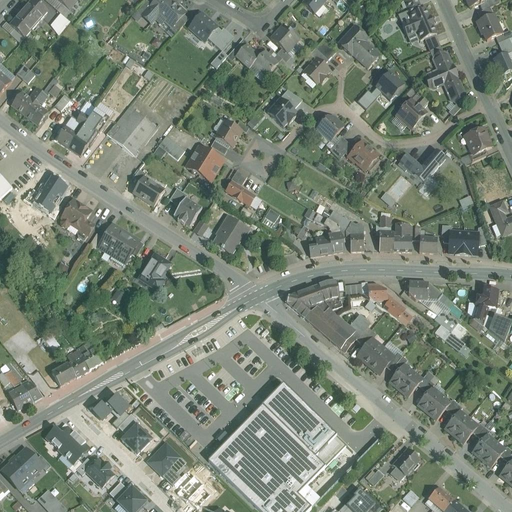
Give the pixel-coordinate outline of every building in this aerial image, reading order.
[(57,13),(62,6),(54,0),(43,0),(57,13)] [(76,0),(54,0),(62,6),(66,9),(71,3),(73,4),(76,0)] [(173,2),(171,0),(157,0),(152,7),(142,17),(142,18),(151,25),(155,21),(159,24),(163,24),(165,22),(172,29),(180,20),(186,14),(172,2),(173,2)] [(326,3),(322,0),(307,0),(303,6),(314,16),(326,3)] [(416,0),(404,0),(403,1),(410,17),(422,12),(416,0)] [(465,0),(470,10),(479,6),(486,2),(484,0),(465,0)] [(491,0),(486,2),(479,6),(482,13),(499,6),(496,0),(491,0)] [(33,1),(10,27),(14,31),(24,40),(47,13),(33,1)] [(147,2),(136,13),(142,18),(142,17),(152,7),(147,2)] [(66,9),(62,6),(57,13),(60,15),(67,21),(73,14),(66,9)] [(410,17),(409,17),(411,22),(402,26),(407,39),(416,35),(420,43),(437,36),(433,28),(434,27),(430,18),(429,18),(425,10),(422,12),(410,17)] [(50,27),(58,38),(70,24),(67,21),(60,15),(50,27)] [(202,16),(189,30),(205,44),(208,41),(218,30),(202,16)] [(493,17),(476,24),(480,33),(482,32),(486,43),(495,40),(500,38),(500,37),(495,26),(497,25),(493,17)] [(180,20),(172,29),(170,31),(176,36),(185,25),(180,20)] [(299,41),(283,27),(271,41),(281,51),(286,55),(287,55),(298,42),(299,41)] [(355,29),(339,46),(351,57),(352,56),(364,43),(367,39),(355,29)] [(218,30),(208,41),(222,54),(234,40),(223,31),(221,33),(218,30)] [(24,40),(14,31),(10,36),(19,44),(24,40)] [(511,38),(509,33),(500,37),(500,38),(495,40),(498,45),(508,41),(511,39),(511,38)] [(243,41),(231,54),(236,58),(246,47),(247,47),(248,45),(243,41)] [(337,53),(323,41),(315,50),(328,62),(337,53)] [(511,48),(508,41),(498,45),(501,54),(503,54),(511,49),(511,48)] [(287,55),(291,59),(303,46),(298,42),(287,55)] [(364,43),(352,56),(368,70),(375,62),(377,62),(378,60),(378,59),(379,57),(364,43)] [(247,47),(246,47),(236,58),(236,59),(249,70),(252,66),(266,79),(278,65),(268,56),(265,53),(260,59),(247,47)] [(504,57),(493,62),(500,78),(511,72),(511,66),(507,56),(511,54),(511,49),(503,54),(504,57)] [(328,62),(315,50),(310,56),(315,61),(316,60),(324,67),(328,62)] [(441,50),(430,54),(432,60),(435,59),(443,55),(441,50)] [(286,55),(281,51),(277,56),(286,65),(291,59),(287,55),(286,55)] [(286,65),(277,56),(272,52),(268,56),(278,65),(290,76),(294,72),(286,65)] [(464,97),(446,56),(443,55),(435,59),(434,62),(438,73),(428,77),(426,80),(430,89),(433,90),(444,86),(451,102),(454,104),(455,104),(463,100),(464,97)] [(324,67),(316,60),(315,61),(304,74),(317,86),(319,84),(321,86),(327,79),(325,77),(330,73),(324,67)] [(252,66),(249,70),(248,72),(261,84),(266,79),(252,66)] [(23,67),(16,76),(23,82),(30,73),(23,67)] [(30,73),(23,82),(28,86),(35,77),(30,73)] [(0,96),(11,84),(0,74),(0,96)] [(51,83),(45,91),(49,95),(55,86),(51,83)] [(30,100),(22,94),(11,108),(25,118),(43,95),(37,90),(30,100)] [(428,105),(419,94),(411,102),(422,112),(428,105)] [(43,95),(25,118),(38,128),(42,123),(44,125),(48,120),(46,118),(49,114),(42,108),(49,99),(43,95)] [(64,98),(55,108),(61,113),(70,103),(64,98)] [(463,100),(455,104),(456,107),(448,114),(453,119),(465,106),(463,100)] [(297,115),(281,101),(267,116),(284,130),(297,115)] [(411,102),(397,118),(411,131),(426,115),(422,112),(411,102)] [(93,114),(86,109),(82,114),(90,119),(93,114)] [(96,110),(93,114),(90,119),(97,124),(103,115),(96,110)] [(112,141),(133,157),(155,129),(134,112),(120,130),(112,141)] [(90,119),(82,114),(76,123),(79,126),(83,128),(90,119)] [(90,119),(83,128),(87,131),(90,133),(97,124),(90,119)] [(335,120),(326,121),(320,127),(317,131),(330,143),(344,128),(335,120)] [(242,133),(225,123),(221,129),(217,127),(215,127),(213,130),(214,132),(218,135),(215,140),(232,150),(242,133)] [(320,127),(315,123),(306,132),(312,138),(317,131),(320,127)] [(249,130),(238,124),(236,128),(246,135),(249,130)] [(79,126),(74,134),(78,137),(83,128),(79,126)] [(115,126),(107,137),(112,141),(120,130),(115,126)] [(83,128),(78,137),(82,139),(87,131),(83,128)] [(66,129),(57,142),(69,150),(78,137),(74,134),(66,129)] [(483,130),(475,134),(474,134),(471,132),(468,134),(467,137),(467,138),(465,138),(473,157),(473,158),(483,153),(491,150),(483,130)] [(82,139),(78,137),(69,150),(80,158),(89,144),(82,139)] [(166,138),(159,147),(163,151),(171,142),(166,138)] [(353,149),(342,139),(330,153),(339,161),(344,156),(348,159),(354,152),(352,150),(353,149)] [(171,142),(163,151),(168,155),(175,145),(171,142)] [(228,151),(214,143),(211,149),(224,157),(228,151)] [(378,158),(362,143),(358,147),(357,146),(353,149),(352,150),(354,152),(348,159),(354,165),(355,164),(365,173),(378,158)] [(175,145),(168,155),(173,158),(180,149),(175,145)] [(180,149),(173,158),(178,162),(185,153),(180,149)] [(223,164),(199,149),(186,170),(210,184),(223,164)] [(421,168),(421,169),(414,177),(424,186),(445,160),(435,152),(421,168)] [(483,153),(473,158),(473,157),(469,159),(471,165),(486,159),(483,153)] [(414,162),(407,157),(399,167),(405,172),(406,171),(414,162)] [(414,162),(406,171),(414,177),(421,169),(421,168),(414,162)] [(139,172),(132,182),(138,186),(143,179),(145,176),(139,172)] [(247,179),(237,172),(230,183),(232,184),(241,189),(247,179)] [(0,176),(0,201),(12,190),(0,176)] [(164,193),(143,179),(138,186),(137,188),(140,190),(135,197),(154,209),(164,193)] [(66,190),(52,181),(44,193),(42,192),(40,196),(34,205),(50,215),(56,206),(66,190)] [(241,189),(232,184),(226,194),(238,201),(244,191),(241,189)] [(177,191),(169,202),(174,206),(182,194),(177,191)] [(256,198),(244,191),(238,201),(249,208),(256,198)] [(34,205),(40,196),(33,192),(23,202),(32,208),(34,205)] [(390,208),(395,202),(385,193),(380,199),(390,208)] [(182,194),(174,206),(179,209),(185,200),(186,200),(187,197),(182,194)] [(461,209),(472,205),(470,197),(458,201),(461,209)] [(186,200),(185,200),(179,209),(173,218),(178,221),(177,223),(184,227),(185,226),(190,229),(202,211),(186,200)] [(91,214),(73,203),(62,221),(63,221),(61,225),(62,228),(65,230),(68,229),(70,226),(79,232),(80,232),(85,223),(91,214)] [(502,204),(490,209),(494,219),(503,215),(506,214),(502,204)] [(62,210),(56,206),(50,215),(48,218),(54,222),(62,210)] [(253,216),(243,209),(240,215),(250,221),(253,216)] [(269,210),(261,224),(276,232),(284,218),(269,210)] [(310,222),(315,213),(308,210),(303,218),(310,222)] [(332,215),(327,212),(322,219),(327,222),(332,215)] [(343,220),(333,213),(332,215),(327,222),(337,228),(338,228),(342,221),(343,220)] [(503,215),(494,219),(497,226),(506,222),(503,215)] [(322,218),(318,216),(314,223),(318,225),(322,218)] [(26,242),(4,218),(0,222),(0,233),(15,251),(26,242)] [(322,219),(322,218),(318,225),(323,227),(327,222),(322,219)] [(249,233),(228,219),(223,227),(224,229),(220,236),(214,246),(231,257),(240,243),(242,244),(249,233)] [(391,220),(380,219),(380,230),(390,230),(391,220)] [(511,219),(506,222),(497,226),(492,228),(496,239),(501,237),(502,238),(511,234),(511,219)] [(350,227),(342,221),(338,228),(345,233),(350,236),(350,230),(350,227)] [(327,222),(323,227),(327,230),(328,230),(327,229),(337,228),(327,222)] [(85,223),(80,232),(79,232),(77,235),(78,240),(84,244),(94,229),(85,223)] [(200,224),(194,234),(201,238),(207,228),(200,224)] [(409,226),(396,226),(395,234),(393,234),(393,240),(412,240),(412,228),(409,226)] [(121,232),(113,227),(104,241),(102,239),(97,248),(99,249),(98,249),(107,255),(108,252),(114,256),(110,261),(122,269),(126,263),(126,264),(131,257),(138,245),(137,245),(120,234),(121,232)] [(220,236),(207,228),(201,238),(214,246),(220,236)] [(303,228),(297,238),(302,241),(308,231),(303,228)] [(337,228),(327,229),(328,230),(331,237),(327,237),(329,243),(342,241),(337,228)] [(338,228),(337,228),(342,241),(346,240),(345,233),(338,228)] [(450,234),(451,234),(451,228),(442,228),(441,238),(443,239),(443,245),(449,245),(450,234)] [(478,236),(477,249),(487,247),(482,229),(478,230),(477,236),(478,236)] [(391,234),(379,233),(379,235),(379,254),(393,254),(393,240),(393,234),(391,234)] [(451,234),(450,234),(449,245),(449,255),(455,256),(454,257),(463,257),(464,235),(451,234)] [(477,236),(464,235),(463,257),(470,258),(471,257),(477,257),(477,249),(478,236),(477,236)] [(97,236),(89,248),(95,252),(97,248),(102,239),(97,236)] [(363,236),(350,236),(350,240),(351,254),(364,254),(363,236)] [(424,239),(420,239),(420,243),(419,255),(436,256),(437,240),(424,239)] [(412,240),(393,240),(393,254),(411,254),(412,240)] [(342,241),(329,243),(331,256),(344,254),(342,241)] [(26,242),(15,251),(26,263),(36,254),(26,242)] [(138,245),(131,257),(136,260),(144,246),(139,243),(137,245),(138,245)] [(329,243),(316,245),(316,249),(317,249),(318,258),(331,256),(329,243)] [(316,249),(308,250),(310,259),(318,258),(317,249),(316,249)] [(170,267),(155,257),(139,281),(158,293),(164,284),(161,282),(170,267)] [(326,285),(286,299),(285,305),(341,351),(355,334),(349,329),(331,313),(342,309),(339,300),(337,283),(326,285)] [(428,285),(409,284),(406,284),(405,293),(409,293),(409,297),(416,303),(416,302),(438,304),(443,297),(429,285),(428,285)] [(362,286),(345,288),(346,298),(362,297),(362,296),(362,286)] [(369,288),(368,288),(369,301),(370,302),(373,304),(386,303),(386,302),(384,287),(369,288)] [(480,297),(477,296),(475,308),(477,308),(473,321),(476,323),(482,328),(487,310),(496,311),(498,293),(491,293),(491,290),(481,289),(480,297)] [(118,291),(111,299),(118,304),(125,296),(118,291)] [(453,305),(443,297),(438,304),(437,305),(448,313),(448,312),(453,305)] [(360,316),(365,321),(376,306),(373,304),(370,302),(359,316),(360,316)] [(386,303),(373,304),(376,306),(383,311),(388,304),(386,302),(386,303)] [(403,312),(389,302),(388,304),(383,311),(396,322),(403,312)] [(453,305),(448,312),(459,320),(463,314),(453,305)] [(356,314),(349,323),(352,325),(360,316),(359,316),(356,314)] [(443,314),(436,324),(450,335),(458,325),(443,314)] [(365,321),(360,316),(352,325),(349,329),(355,334),(341,351),(345,354),(355,341),(366,329),(369,325),(365,321)] [(511,324),(494,318),(488,333),(504,345),(511,324)] [(482,328),(476,323),(474,326),(481,331),(483,329),(482,328)] [(458,325),(450,335),(459,341),(466,332),(458,325)] [(360,345),(370,333),(366,329),(355,341),(360,345)] [(360,345),(359,346),(364,350),(372,341),(373,341),(376,337),(371,332),(370,333),(360,345)] [(504,345),(488,333),(484,338),(495,346),(492,350),(497,354),(504,345)] [(459,341),(450,335),(445,342),(459,353),(465,346),(459,341)] [(364,350),(358,359),(368,368),(383,350),(373,341),(372,341),(364,350)] [(84,348),(77,352),(77,354),(80,359),(88,355),(84,348)] [(383,350),(368,368),(379,377),(386,368),(394,359),(393,359),(383,350)] [(88,355),(80,359),(89,373),(103,365),(94,351),(88,355)] [(77,354),(75,355),(74,354),(73,355),(73,356),(67,359),(70,365),(80,359),(77,354)] [(397,354),(393,359),(394,359),(386,368),(391,372),(395,368),(402,358),(397,354)] [(402,358),(395,368),(400,372),(403,367),(404,368),(408,363),(402,358)] [(70,365),(68,366),(76,380),(89,373),(80,359),(70,365)] [(52,375),(61,389),(76,380),(68,366),(52,375)] [(400,372),(389,384),(399,392),(413,375),(404,368),(403,367),(400,372)] [(428,374),(422,382),(417,388),(422,392),(430,383),(434,378),(428,374)] [(413,375),(399,392),(408,399),(417,388),(422,382),(413,375)] [(7,382),(2,376),(0,377),(0,384),(0,385),(4,390),(10,386),(7,382)] [(19,385),(13,377),(7,382),(10,386),(13,390),(19,385)] [(430,383),(422,392),(427,396),(432,390),(432,391),(435,387),(430,383)] [(42,399),(31,384),(22,389),(33,405),(42,399)] [(283,387),(261,409),(315,461),(336,439),(283,387)] [(33,405),(22,389),(14,394),(23,410),(33,405)] [(427,396),(418,407),(427,415),(441,398),(432,391),(432,390),(427,396)] [(14,394),(14,393),(8,396),(18,413),(23,410),(14,394)] [(441,398),(427,415),(436,423),(445,412),(450,405),(441,398)] [(450,405),(445,412),(450,416),(458,406),(453,402),(450,405)] [(458,406),(450,416),(454,420),(459,414),(462,410),(458,406)] [(2,411),(5,417),(10,414),(7,408),(2,411)] [(261,409),(208,464),(257,511),(310,511),(311,511),(311,510),(320,501),(307,488),(324,471),(315,461),(261,409)] [(118,430),(129,418),(124,414),(118,421),(112,426),(117,431),(118,430)] [(454,420),(445,431),(454,438),(468,421),(459,414),(454,420)] [(118,430),(127,438),(136,428),(139,425),(131,417),(129,418),(118,430)] [(468,421),(454,438),(464,446),(472,435),(478,429),(477,429),(468,421)] [(478,429),(472,435),(477,439),(485,430),(480,426),(477,429),(478,429)] [(127,438),(122,443),(137,457),(151,443),(136,428),(127,438)] [(485,430),(477,439),(482,443),(486,437),(487,437),(490,434),(485,430)] [(47,441),(63,457),(80,440),(74,434),(73,436),(68,431),(61,439),(55,432),(47,441)] [(482,443),(472,454),(482,462),(496,445),(487,437),(486,437),(482,443)] [(80,440),(63,457),(73,467),(78,462),(89,451),(84,447),(86,445),(80,440)] [(496,445),(482,462),(491,469),(500,459),(505,452),(496,445)] [(148,465),(162,478),(171,470),(180,460),(166,447),(148,465)] [(511,453),(507,449),(505,452),(500,459),(504,462),(511,453)] [(408,451),(393,467),(396,469),(390,476),(400,484),(420,462),(408,451)] [(12,465),(2,474),(19,491),(42,469),(26,452),(17,461),(15,459),(10,463),(12,465)] [(180,460),(171,470),(176,475),(185,466),(180,460)] [(86,474),(93,466),(87,461),(82,467),(76,473),(82,478),(86,474)] [(76,473),(82,467),(78,462),(73,467),(70,471),(74,475),(76,473)] [(98,462),(93,466),(86,474),(102,490),(114,478),(108,472),(111,470),(105,465),(103,467),(98,462)] [(511,462),(509,466),(500,478),(509,485),(511,481),(511,462)] [(171,470),(162,478),(173,488),(181,480),(176,475),(171,470)] [(378,472),(368,483),(374,489),(384,478),(378,472)] [(9,492),(0,482),(0,491),(1,493),(4,496),(9,492)] [(109,496),(118,505),(129,493),(120,485),(109,496)] [(447,511),(455,503),(439,489),(425,505),(431,509),(434,506),(440,511),(447,511)] [(129,493),(118,505),(119,506),(125,511),(138,511),(146,504),(132,490),(129,493)] [(402,500),(410,508),(419,499),(410,491),(402,500)] [(66,511),(48,492),(37,502),(46,511),(66,511)] [(349,511),(369,511),(375,507),(359,492),(353,498),(355,500),(346,508),(347,510),(349,511)] [(465,511),(455,503),(447,511),(465,511)]
